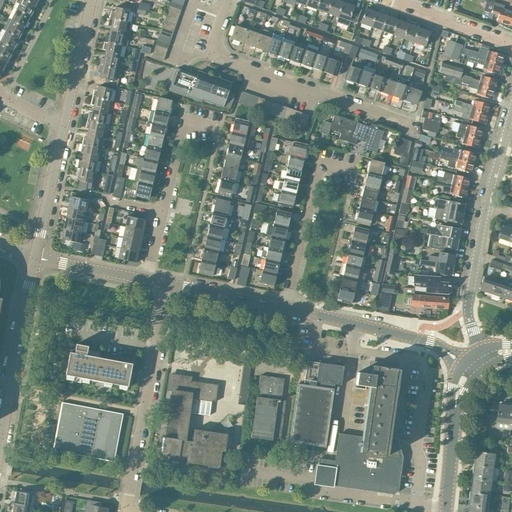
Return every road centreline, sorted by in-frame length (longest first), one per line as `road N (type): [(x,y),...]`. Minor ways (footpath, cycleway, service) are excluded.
road 1 (residential): [(412,125),(208,58),(228,0)]
road 2 (residential): [(127,511),(166,284)]
road 3 (residential): [(284,307),(429,342),(470,369)]
road 4 (unclassified): [(0,443),(34,257)]
road 5 (residential): [(284,307),(319,165),(352,168)]
road 6 (tertiary): [(484,358),(467,306),(485,207)]
road 7 (secondary): [(444,511),(457,389),(470,369)]
road 8 (unclassified): [(34,257),(62,127)]
road 9 (unclassified): [(62,127),(90,0)]
road 10 (residential): [(511,45),(389,0)]
road 11 (residential): [(161,212),(182,124),(220,127)]
road 12 (residential): [(166,284),(284,307)]
